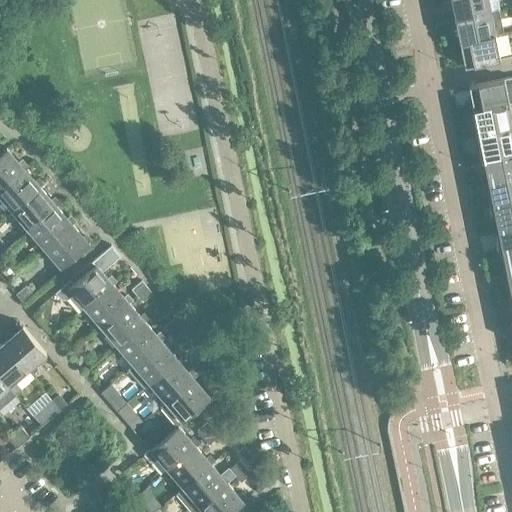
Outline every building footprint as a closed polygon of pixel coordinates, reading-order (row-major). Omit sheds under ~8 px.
[(453,8),(455,18),(490,11),(487,0),(448,0),(451,9),(453,8)] [(455,18),(459,41),(495,34),(490,11),(455,18)] [(495,34),(459,41),(464,66),(500,59),(495,34)] [(468,85),(473,110),(509,103),(511,101),(511,78),(511,77),(468,85)] [(473,110),(478,133),(511,126),(511,118),(509,103),(473,110)] [(479,143),(480,158),(511,151),(511,126),(478,133),(480,143),(479,143)] [(0,187),(23,167),(7,148),(0,153),(1,155),(0,155),(0,187)] [(486,171),(488,181),(511,175),(511,151),(480,158),(484,171),(486,171)] [(0,198),(1,197),(12,210),(40,186),(23,167),(0,187),(0,198)] [(488,190),(489,205),(511,200),(511,175),(488,181),(490,190),(488,190)] [(17,216),(28,229),(56,205),(40,186),(12,210),(13,211),(9,215),(13,219),(17,216)] [(495,218),(497,228),(511,224),(511,200),(489,205),(494,218),(495,218)] [(33,235),(44,248),(72,224),(56,205),(28,229),(29,230),(25,233),(29,238),(33,235)] [(72,224),(44,248),(45,249),(41,252),(46,258),(50,254),(61,267),(89,244),(72,224)] [(498,238),(499,252),(511,249),(511,224),(497,228),(499,237),(498,238)] [(85,306),(112,283),(102,271),(120,255),(111,244),(92,261),(95,265),(74,283),(70,279),(58,290),(56,292),(61,298),(67,298),(78,312),(85,306)] [(505,265),(507,275),(511,273),(511,249),(499,252),(503,266),(505,265)] [(131,288),(137,295),(147,286),(142,280),(131,288)] [(91,313),(101,326),(129,303),(112,283),(85,306),(87,309),(82,313),(86,317),(91,313)] [(16,293),(22,300),(32,292),(26,285),(16,293)] [(147,286),(137,295),(143,302),(153,293),(147,286)] [(107,332),(118,345),(145,322),(129,303),(101,326),(102,327),(98,331),(102,336),(107,332)] [(163,326),(169,333),(180,324),(174,317),(163,326)] [(123,351),(134,364),(161,341),(145,322),(118,345),(119,346),(114,350),(118,354),(123,351)] [(180,324),(169,333),(175,340),(185,331),(180,324)] [(23,328),(4,344),(27,371),(46,355),(23,328)] [(139,369),(151,383),(178,360),(161,341),(134,364),(135,365),(130,369),(134,373),(139,369)] [(4,344),(0,347),(0,377),(8,387),(27,371),(4,344)] [(196,363),(201,370),(212,361),(206,354),(196,363)] [(155,389),(167,403),(194,380),(178,360),(151,383),(151,384),(146,387),(150,392),(155,389)] [(212,361),(201,370),(207,377),(217,368),(212,361)] [(0,377),(0,406),(15,394),(8,387),(0,377)] [(210,399),(194,380),(167,403),(163,406),(167,411),(171,407),(183,422),(210,399)] [(58,393),(52,399),(60,409),(67,403),(58,393)] [(60,409),(52,399),(45,405),(54,415),(60,409)] [(197,431),(203,437),(213,428),(207,422),(197,431)] [(21,426),(14,432),(23,442),(30,436),(21,426)] [(167,469),(195,445),(198,443),(192,437),(189,439),(178,426),(144,455),(150,461),(152,461),(157,457),(167,469)] [(213,428),(203,437),(208,444),(219,435),(213,428)] [(23,442),(14,432),(7,437),(16,448),(23,442)] [(195,445),(167,469),(183,488),(211,465),(214,462),(209,456),(206,459),(195,445)] [(229,468),(235,475),(245,466),(240,459),(229,468)] [(176,493),(192,511),(198,506),(200,507),(227,484),(230,481),(225,475),(222,478),(211,465),(183,488),(176,493)] [(245,466),(235,475),(241,481),(251,473),(245,466)] [(200,507),(203,511),(233,511),(247,501),(241,494),(238,497),(227,484),(200,507)]
